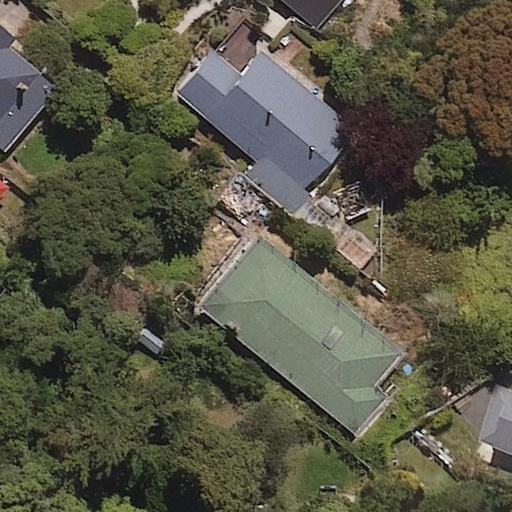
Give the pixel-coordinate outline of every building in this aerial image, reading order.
[(0,0),(0,144),(54,81),(41,69),(75,29),(40,0),(0,0)] [(289,0),(322,29),(346,0),(289,0)] [(232,64),(200,36),(165,76),(262,160),(297,190),(353,125),(253,40),(232,64)] [(397,346),(247,220),(188,291),(353,430),(384,393),(368,380),(397,346)] [(511,386),(503,383),(482,441),(511,452),(511,386)]
